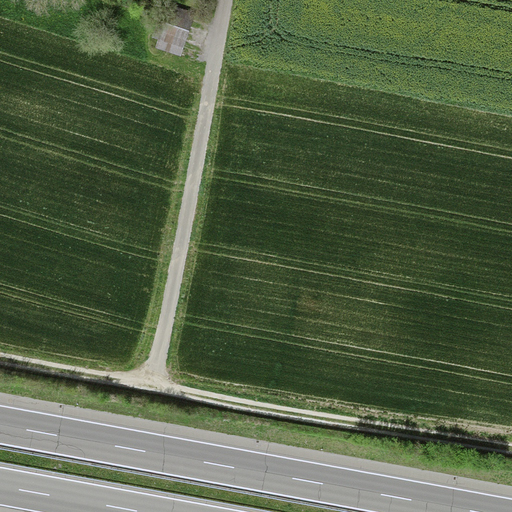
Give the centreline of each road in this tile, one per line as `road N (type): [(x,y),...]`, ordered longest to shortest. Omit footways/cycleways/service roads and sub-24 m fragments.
road 1 (track): [(0,362),(511,450)]
road 2 (motorway): [(473,511),(0,425)]
road 3 (unclassified): [(224,0),(156,390)]
road 4 (motorway): [(0,486),(141,511)]
